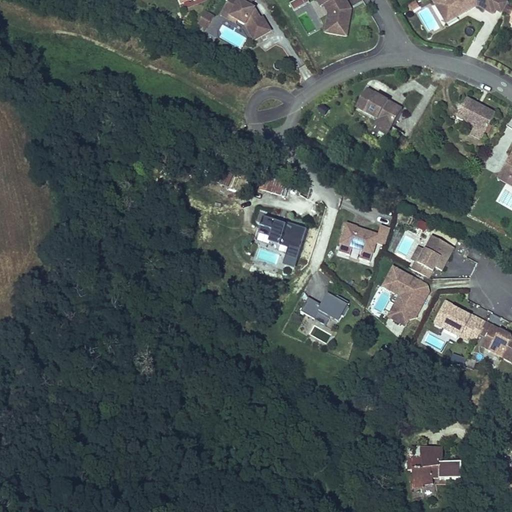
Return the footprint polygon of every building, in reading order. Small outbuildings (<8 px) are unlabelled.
[(220,17),(226,21),(235,26),(244,42),(261,32),(252,18),(249,19),(248,17),(246,19),(242,13),(244,10),(239,8),(243,0),(219,0),(214,9),(222,13),(220,17)] [(313,9),(316,7),(320,4),(317,0),(309,0),(308,1),(313,9)] [(320,13),(320,15),(341,21),(342,11),(335,0),(317,0),(320,4),(316,7),(320,13)] [(463,4),(469,4),(484,14),(487,10),(491,0),(438,0),(429,7),(435,17),(445,11),(449,18),(457,13),(456,10),(460,8),(459,6),(463,4)] [(495,0),(491,0),(487,10),(493,13),(499,2),(495,0)] [(457,13),(469,4),(463,4),(459,6),(460,8),(456,10),(457,13)] [(224,24),(226,21),(220,17),(222,13),(214,9),(211,16),(224,24)] [(439,23),(449,18),(445,11),(435,17),(439,23)] [(341,21),(320,15),(317,35),(338,38),(341,21)] [(477,59),(484,46),(473,41),(466,53),(477,59)] [(372,119),(385,127),(396,109),(382,101),(380,104),(376,102),(378,99),(360,89),(350,108),(372,119)] [(469,130),(480,136),(490,117),(460,102),(451,121),(469,130)] [(382,134),(385,127),(372,119),(369,126),(382,134)] [(501,139),(511,142),(511,129),(505,126),(501,139)] [(476,144),(480,136),(469,130),(465,137),(476,144)] [(493,180),(499,183),(503,176),(511,181),(511,153),(508,152),(493,180)] [(511,181),(503,176),(499,183),(511,190),(511,181)] [(282,194),(281,181),(267,182),(267,194),(282,194)] [(308,231),(266,220),(261,234),(257,233),(256,236),(253,235),(250,243),(260,246),(263,237),(268,238),(270,233),(275,234),(272,245),(288,250),(286,258),(299,262),(308,231)] [(378,235),(346,225),(337,254),(349,257),(351,251),(362,254),(360,260),(370,263),(376,246),(385,249),(391,229),(381,226),(378,235)] [(453,250),(431,238),(424,251),(417,247),(409,262),(413,264),(410,270),(430,280),(436,268),(443,272),(453,250)] [(427,287),(392,268),(381,290),(398,298),(387,320),(405,330),(409,323),(415,321),(429,293),(427,287)] [(329,291),(332,280),(324,279),(322,289),(329,291)] [(318,304),(308,299),(301,314),(314,321),(318,314),(337,325),(347,307),(327,297),(319,313),(315,310),(318,304)] [(478,337),(486,323),(465,311),(463,315),(453,310),(454,306),(445,302),(433,325),(468,344),(470,340),(475,343),(478,337)] [(511,336),(486,323),(478,337),(484,340),(480,348),(511,364),(511,336)] [(451,366),(463,367),(464,357),(451,356),(451,366)] [(404,482),(424,475),(423,468),(432,468),(432,473),(454,473),(454,456),(435,456),(434,442),(405,441),(405,451),(399,452),(399,466),(404,466),(404,482)]
